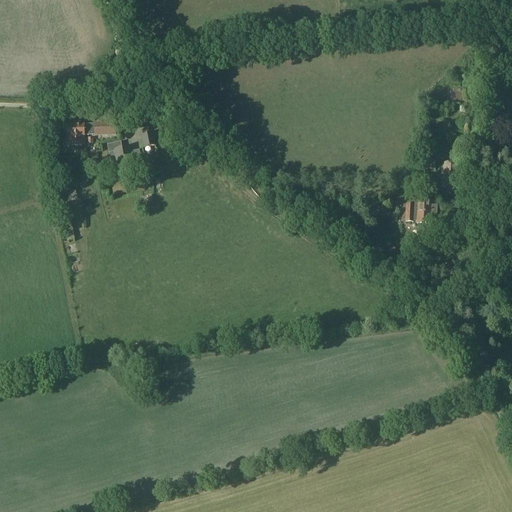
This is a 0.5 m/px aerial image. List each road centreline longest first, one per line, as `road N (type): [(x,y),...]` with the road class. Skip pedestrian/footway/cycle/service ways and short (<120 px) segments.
road 1 (track): [(101,0),(113,38),(157,99),(258,207),(396,288),(434,320),(511,430)]
road 2 (unknown): [(506,0),(492,191)]
